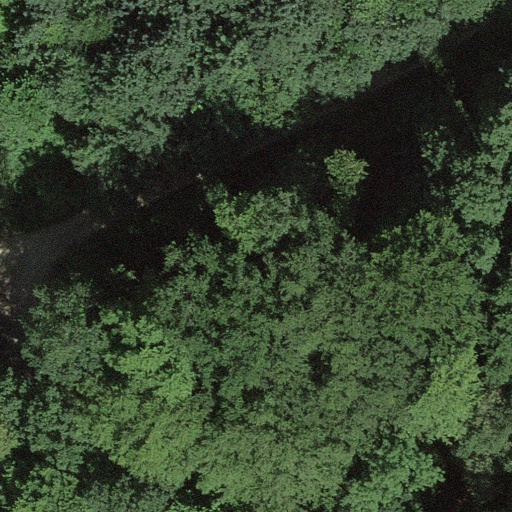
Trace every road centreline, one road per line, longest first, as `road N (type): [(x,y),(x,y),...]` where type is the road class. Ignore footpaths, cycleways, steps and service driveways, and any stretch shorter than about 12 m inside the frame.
road 1 (track): [(501,0),(149,191),(41,244),(0,254)]
road 2 (track): [(0,282),(32,327),(26,412),(0,469)]
